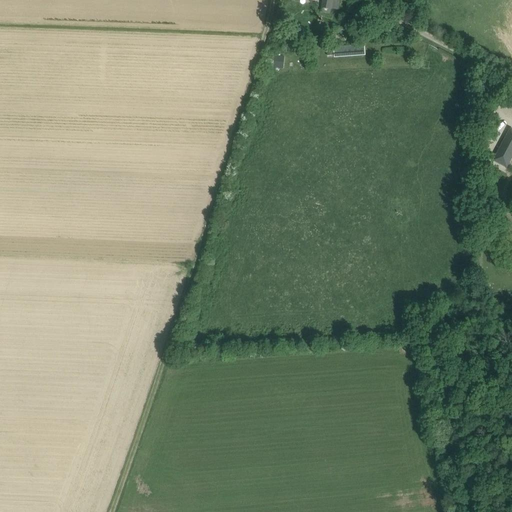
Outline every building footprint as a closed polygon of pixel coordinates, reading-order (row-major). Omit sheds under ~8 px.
[(322,0),(323,0),(322,8),(331,10),(331,8),(338,10),(339,0),(322,0)] [(334,50),(335,61),(367,59),(366,47),(334,50)] [(273,55),(272,68),(284,69),(285,57),(273,55)] [(511,129),(510,128),(493,160),(507,168),(511,157),(511,129)] [(495,193),(489,195),(494,211),(500,209),(495,193)]
